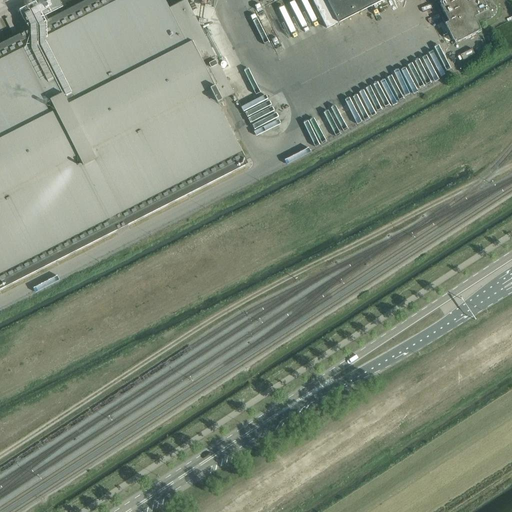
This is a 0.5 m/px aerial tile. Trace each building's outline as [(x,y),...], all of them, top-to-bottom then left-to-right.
[(169,9),(164,0),(86,0),(0,44),(0,289),(247,164),(209,89),(213,86),(221,100),(233,94),(186,0),(169,9)] [(26,25),(62,7),(58,0),(38,0),(18,10),(26,25)] [(338,23),(325,0),(311,0),(326,29),(338,23)] [(325,0),(338,23),(383,0),(325,0)] [(443,0),(438,2),(445,16),(441,18),(454,44),(480,30),(477,24),(484,20),(485,22),(491,19),(492,18),(493,17),(494,16),(495,16),(495,15),(496,14),(496,13),(496,12),(496,10),(496,9),(496,8),(496,7),(495,6),(492,0),(443,0)] [(463,60),(475,54),(472,49),(460,55),(463,60)]
